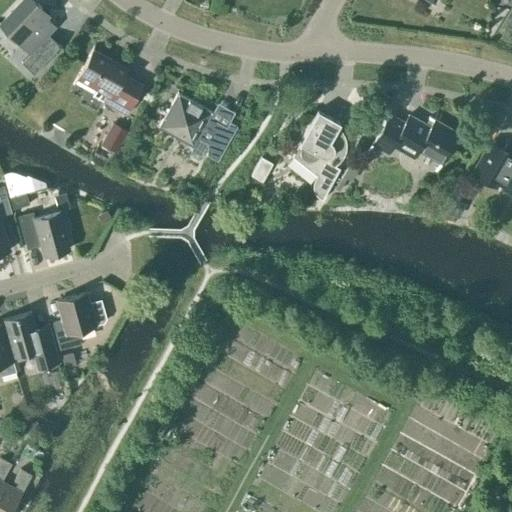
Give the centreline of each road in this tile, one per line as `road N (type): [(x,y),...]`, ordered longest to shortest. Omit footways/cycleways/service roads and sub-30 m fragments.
road 1 (residential): [(318,53),(244,53),(120,0)]
road 2 (residential): [(511,78),(436,60),(318,53)]
road 3 (residential): [(0,290),(89,265),(116,239)]
